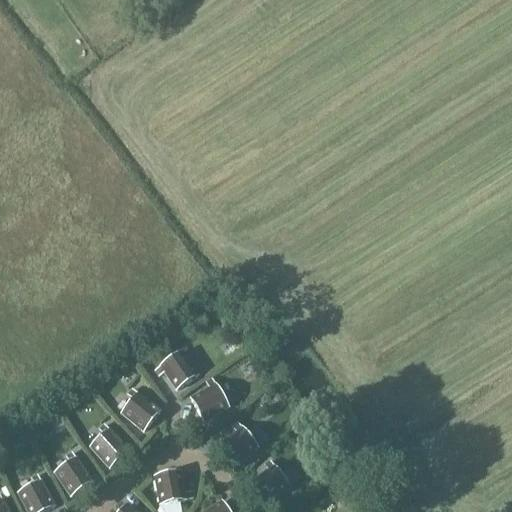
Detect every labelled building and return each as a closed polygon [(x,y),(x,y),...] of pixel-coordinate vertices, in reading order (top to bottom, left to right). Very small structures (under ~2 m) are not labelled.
[(164,375),(176,393),(197,379),(181,356),(161,370),(155,374),(158,380),(164,375)] [(198,416),(203,424),(227,410),(215,389),(211,383),(205,386),(209,392),(191,403),(198,416)] [(122,417),(143,435),(159,416),(137,398),(131,393),(127,398),(133,403),(122,417)] [(219,449),(234,468),(256,451),(241,432),(237,426),(231,430),(236,436),(219,449)] [(90,451),(109,471),(128,455),(109,434),(108,434),(103,428),(98,433),(104,439),(90,451)] [(55,476),(71,500),(91,486),(76,462),(75,463),(71,456),(65,460),(70,466),(55,476)] [(251,487),(264,506),(265,507),(288,491),(274,471),(269,465),(264,468),(268,475),(251,487)] [(179,476),(155,481),(160,508),(185,504),(185,503),(192,502),(191,496),(183,497),(179,476)] [(18,497),(26,511),(50,511),(53,510),(40,485),(40,486),(37,479),(31,482),(34,489),(18,497)]
